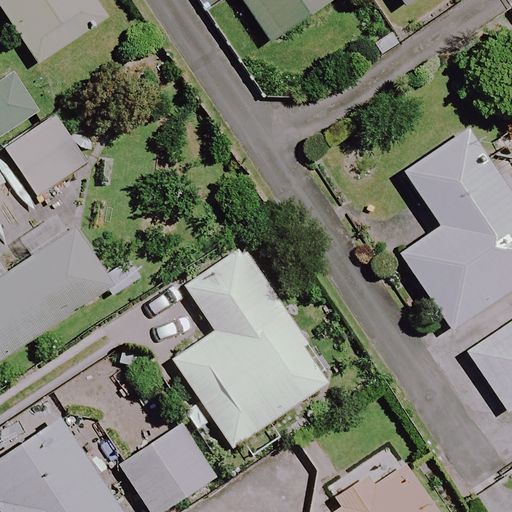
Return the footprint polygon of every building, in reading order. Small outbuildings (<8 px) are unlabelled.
[(0,0),(0,3),(40,64),(106,20),(93,0),(0,0)] [(339,0),(243,0),(272,44),(339,0)] [(0,138),(48,109),(31,79),(11,91),(7,84),(0,88),(0,138)] [(88,165),(56,118),(7,151),(39,198),(88,165)] [(488,163),(467,131),(404,173),(442,229),(401,256),(451,331),(511,290),(511,163),(504,152),(488,163)] [(0,362),(115,287),(75,227),(3,275),(0,270),(0,362)] [(331,382),(242,248),(184,286),(216,335),(175,363),(231,448),(331,382)] [(511,411),(511,324),(468,354),(509,414),(511,411)] [(121,511),(62,420),(0,459),(0,511),(121,511)] [(164,511),(218,478),(185,426),(122,466),(151,511),(164,511)] [(436,511),(392,443),(328,484),(342,506),(333,511),(436,511)]
